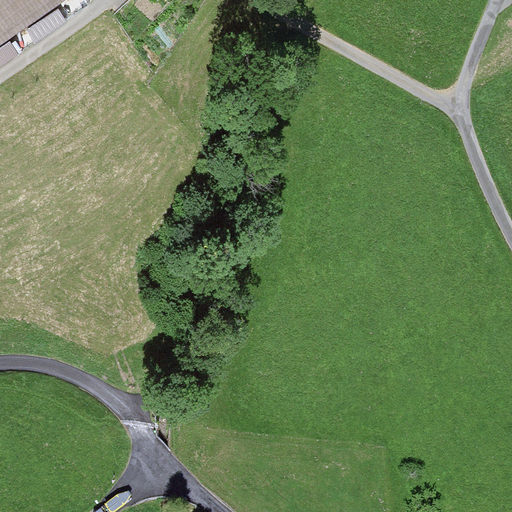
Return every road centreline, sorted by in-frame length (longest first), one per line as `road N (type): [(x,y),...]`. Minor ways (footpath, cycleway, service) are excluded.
road 1 (residential): [(0,363),(72,371),(106,385),(129,408),(152,465)]
road 2 (residential): [(460,107),(511,237)]
